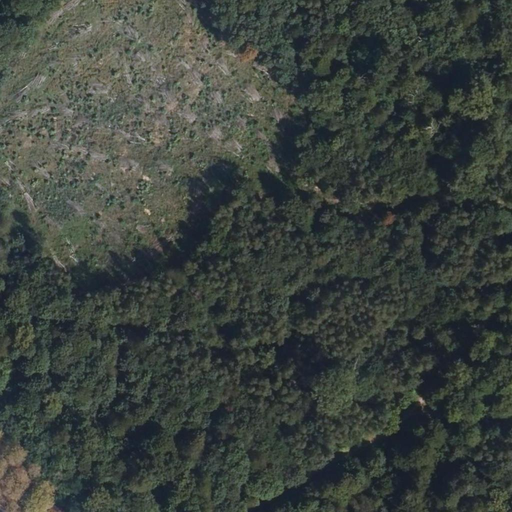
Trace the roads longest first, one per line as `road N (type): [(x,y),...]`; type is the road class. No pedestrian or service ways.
road 1 (track): [(407,413),(241,511)]
road 2 (track): [(511,298),(407,413)]
